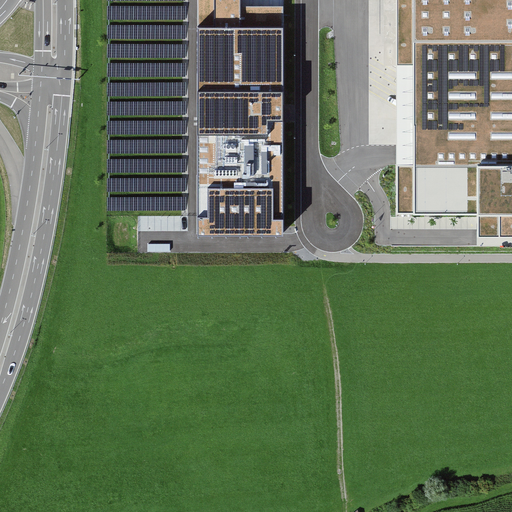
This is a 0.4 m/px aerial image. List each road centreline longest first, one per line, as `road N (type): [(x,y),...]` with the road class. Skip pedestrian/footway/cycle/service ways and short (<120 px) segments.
road 1 (trunk): [(0,401),(40,260),(64,77)]
road 2 (trunk): [(36,131),(0,327)]
road 3 (residential): [(311,0),(312,176)]
